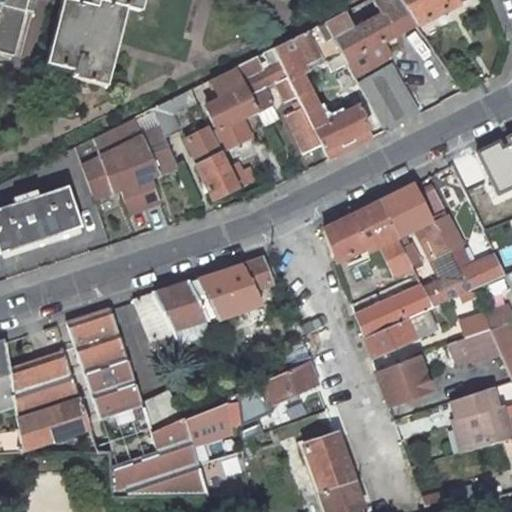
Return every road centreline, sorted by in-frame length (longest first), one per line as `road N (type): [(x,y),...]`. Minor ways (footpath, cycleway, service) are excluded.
road 1 (residential): [(291,215),(402,511)]
road 2 (residential): [(291,215),(0,316)]
road 3 (residential): [(511,104),(291,215)]
